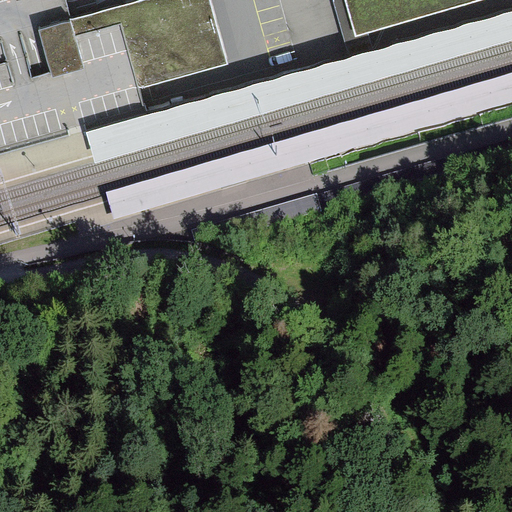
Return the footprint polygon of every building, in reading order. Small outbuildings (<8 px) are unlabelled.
[(131,0),(117,4),(122,22),(139,81),(173,72),(227,56),(211,0),(131,0)] [(346,0),(356,32),(419,14),(467,0),(346,0)] [(95,160),(511,39),(511,2),(85,127),(95,160)] [(117,4),(39,25),(53,76),(86,67),(77,34),(122,22),(117,4)] [(511,78),(107,199),(114,225),(511,107),(511,78)]
